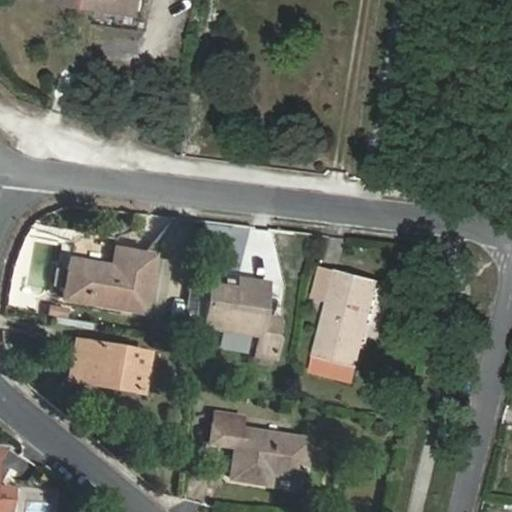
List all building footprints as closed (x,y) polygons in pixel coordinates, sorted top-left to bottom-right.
[(119,8),(119,0),(51,0),(51,3),(88,9),(89,4),(119,8)] [(113,248),(110,263),(111,266),(68,260),(61,299),(143,314),(152,255),(113,248)] [(329,304),(313,374),(353,385),(381,283),(322,268),(312,299),(329,304)] [(203,329),(258,337),(257,342),(278,345),(282,318),(264,316),(268,283),(240,278),(238,287),(210,285),(203,329)] [(48,307),(46,315),(63,318),(65,310),(48,307)] [(149,353),(75,340),(68,380),(142,393),(149,353)] [(270,474),(303,478),(309,440),(241,429),(242,417),(215,414),(210,443),(234,447),(231,480),(269,485),(270,474)]
